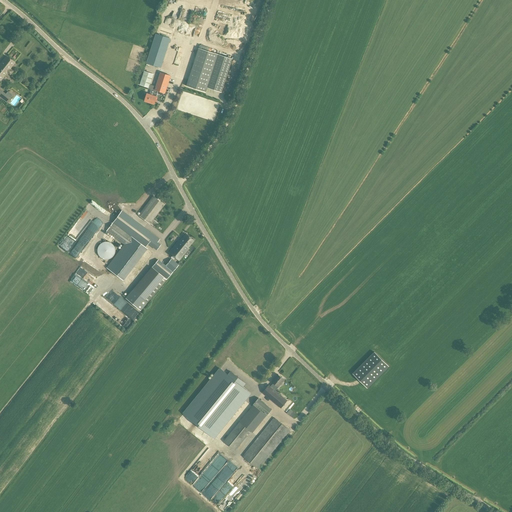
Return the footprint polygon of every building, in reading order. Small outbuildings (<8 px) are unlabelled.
[(168,36),(162,34),(161,36),(156,34),(147,63),(161,67),(170,39),(168,38),(168,36)] [(222,92),(233,59),(199,48),(186,86),(206,92),(207,87),(222,92)] [(10,75),(13,71),(10,69),(15,62),(6,55),(0,63),(0,80),(1,81),(7,72),(10,75)] [(149,88),(154,74),(144,71),(140,85),(149,88)] [(165,93),(171,76),(161,72),(155,89),(155,91),(151,89),(150,94),(147,94),(145,101),(154,104),(158,91),(165,93)] [(6,94),(0,89),(0,96),(2,98),(6,102),(12,95),(7,92),(6,94)] [(150,224),(165,205),(153,196),(138,215),(150,224)] [(107,268),(119,277),(140,249),(144,252),(147,248),(145,247),(148,243),(157,250),(161,245),(157,242),(159,239),(122,211),(106,231),(124,245),(107,268)] [(188,248),(194,240),(186,234),(180,241),(179,240),(169,252),(179,260),(189,248),(188,248)] [(115,251),(115,250),(115,249),(115,248),(114,247),(114,246),(113,245),(112,244),(111,243),(110,242),(109,242),(108,242),(107,242),(106,242),(105,242),(104,242),(103,242),(102,242),(102,243),(101,243),(100,244),(99,245),(98,246),(98,247),(98,248),(97,249),(97,250),(97,251),(97,252),(98,253),(98,254),(98,255),(99,256),(100,257),(101,258),(102,258),(103,259),(104,259),(105,259),(106,259),(107,259),(108,259),(109,259),(110,258),(111,258),(112,257),(113,256),(114,255),(114,254),(114,253),(115,253),(115,252),(115,251)] [(171,259),(165,266),(173,272),(178,265),(171,259)] [(165,266),(158,260),(152,267),(153,268),(167,279),(173,272),(165,266)] [(86,262),(83,267),(96,276),(99,271),(86,262)] [(108,287),(95,304),(127,329),(133,321),(140,313),(108,287)] [(133,290),(126,298),(141,311),(147,303),(133,290)] [(374,352),(353,373),(367,388),(389,366),(374,352)] [(220,367),(183,413),(183,414),(214,439),(252,393),(243,387),(246,383),(231,371),(228,374),(221,368),(220,367)] [(281,408),(287,400),(275,391),(279,387),(284,380),(278,374),(272,381),(274,383),(271,386),(269,385),(262,393),(281,408)] [(254,405),(224,441),(235,450),(251,431),(250,430),(264,413),(261,411),(266,404),(258,398),(253,404),(254,405)] [(258,469),(290,430),(274,418),(243,456),(258,469)] [(210,447),(187,476),(195,482),(217,453),(210,447)]
